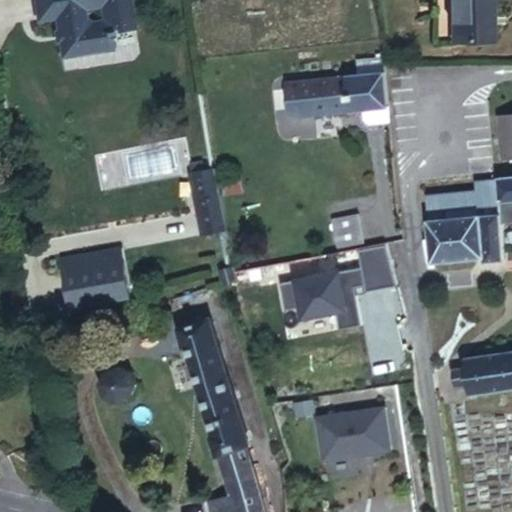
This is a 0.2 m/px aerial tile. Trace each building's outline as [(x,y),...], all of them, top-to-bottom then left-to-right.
[(104,33),(130,28),(125,0),(30,0),(34,21),(51,18),(58,58),(107,50),(104,33)] [(445,0),(447,45),(486,44),(484,0),(445,0)] [(381,75),(380,61),(353,64),(354,78),(381,75)] [(382,109),(385,108),(381,75),(354,78),(341,80),(345,113),(359,111),(382,109)] [(287,120),(345,113),(341,80),(283,87),(287,120)] [(365,125),(384,124),(382,109),(359,111),(359,121),(365,125)] [(503,160),(511,159),(511,114),(500,115),(503,160)] [(206,236),(227,231),(220,197),(217,181),(215,170),(194,174),(206,236)] [(511,176),(498,178),(501,212),(501,223),(511,221),(511,176)] [(231,194),(241,192),(238,177),(228,179),(231,194)] [(501,212),(498,178),(475,180),(476,190),(425,194),(428,219),(482,214),(501,212)] [(220,197),(231,194),(228,179),(217,181),(220,197)] [(501,212),(482,214),(486,257),(486,261),(505,260),(501,223),(501,212)] [(337,248),(364,243),(358,214),(332,219),(337,248)] [(431,261),(486,257),(482,214),(428,219),(431,261)] [(352,294),(350,287),(360,285),(362,291),(392,285),(381,246),(354,252),(357,269),(276,286),(281,311),(297,308),(300,319),(332,312),(336,330),(358,325),(352,294)] [(127,298),(125,292),(120,264),(117,248),(55,259),(58,275),(63,303),(65,310),(127,298)] [(218,290),(229,287),(227,278),(226,273),(216,275),(218,290)] [(200,511),(257,511),(205,324),(173,333),(219,495),(197,501),(200,511)] [(511,350),(464,359),(465,368),(468,385),(469,395),(511,387),(511,350)] [(144,386),(143,379),(139,372),(128,365),(119,365),(112,367),(105,374),(101,385),(103,394),(109,402),(118,406),(129,406),(136,402),(142,395),(144,386)] [(456,387),(468,385),(465,368),(453,370),(456,387)] [(310,414),(308,400),(293,402),(295,416),(310,414)] [(387,454),(380,409),(311,420),(318,464),(387,454)]
